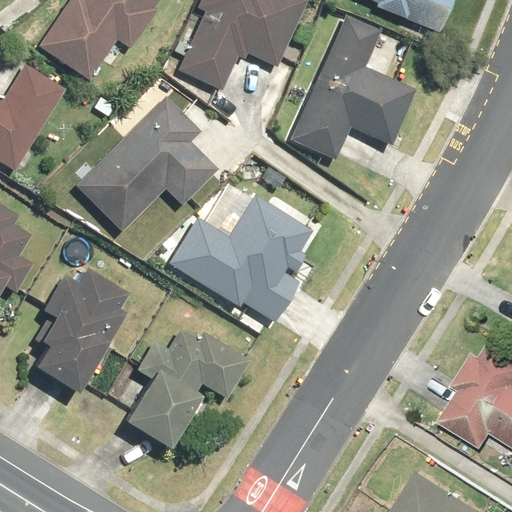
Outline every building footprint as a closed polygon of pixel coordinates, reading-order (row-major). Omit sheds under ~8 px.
[(128,45),(155,0),(65,0),(37,46),(87,78),(114,36),(128,45)] [(272,64),(302,0),(197,0),(194,6),(202,10),(175,68),(218,88),(235,52),(242,55),(244,50),(272,64)] [(371,0),(438,27),(449,0),(371,0)] [(374,31),(341,17),(284,141),(326,160),(340,128),(382,148),(406,94),(356,70),(374,31)] [(0,168),(7,173),(58,93),(18,67),(0,96),(0,168)] [(67,187),(112,233),(158,189),(173,206),(209,171),(182,143),(191,134),(158,100),(67,187)] [(189,219),(160,265),(225,306),(229,300),(262,321),(288,280),(281,275),(307,234),(251,199),(224,241),(189,219)] [(0,292),(6,296),(24,265),(12,257),(24,238),(6,227),(11,218),(0,211),(0,292)] [(73,284),(58,273),(31,313),(41,320),(24,344),(33,350),(19,369),(61,397),(118,314),(112,310),(120,297),(81,271),(73,284)] [(215,398),(238,362),(196,336),(193,341),(176,330),(162,354),(146,345),(130,372),(138,377),(110,424),(153,450),(193,385),(215,398)] [(471,353),(451,383),(458,388),(437,420),(478,447),(488,431),(511,446),(511,352),(490,338),(478,358),(471,353)] [(476,511),(478,511),(415,472),(390,511),(476,511)]
